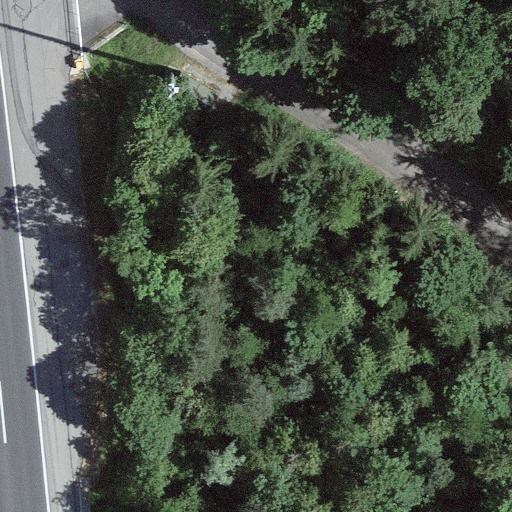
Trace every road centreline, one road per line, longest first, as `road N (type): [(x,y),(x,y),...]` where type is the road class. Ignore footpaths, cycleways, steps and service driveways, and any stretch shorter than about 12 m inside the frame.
road 1 (unclassified): [(511,248),(355,113),(164,0)]
road 2 (motorway): [(10,511),(0,391)]
